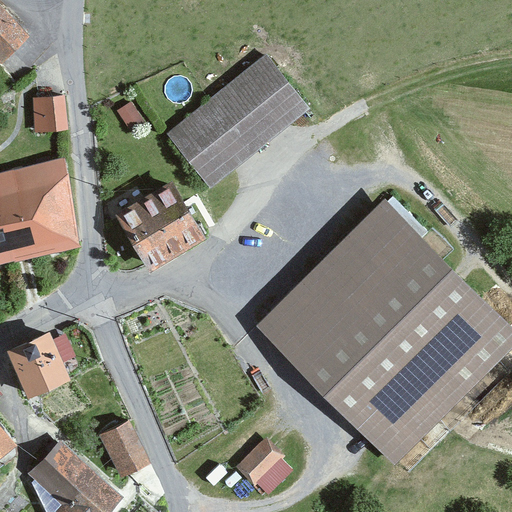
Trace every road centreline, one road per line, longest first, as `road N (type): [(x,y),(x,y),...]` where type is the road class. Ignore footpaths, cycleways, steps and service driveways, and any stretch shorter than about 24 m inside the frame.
road 1 (tertiary): [(103,290),(77,0)]
road 2 (unclassified): [(103,290),(187,511)]
